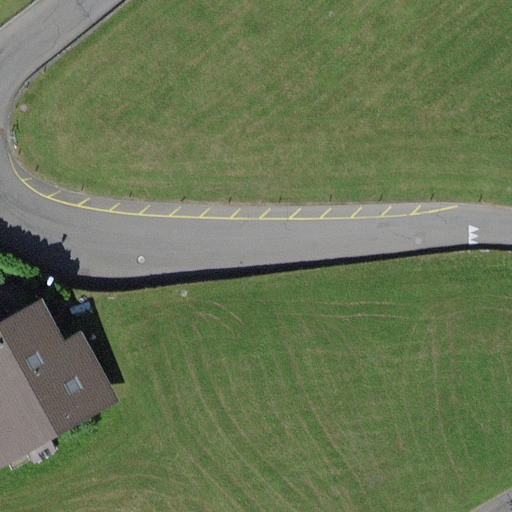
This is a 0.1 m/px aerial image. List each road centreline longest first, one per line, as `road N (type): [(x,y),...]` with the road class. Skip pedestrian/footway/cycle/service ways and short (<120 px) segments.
road 1 (residential): [(0,151),(5,182),(61,228),(154,239),(511,224)]
road 2 (residential): [(91,0),(25,52),(0,91)]
